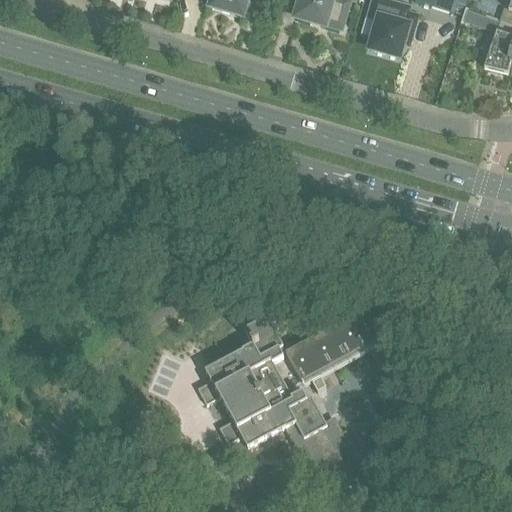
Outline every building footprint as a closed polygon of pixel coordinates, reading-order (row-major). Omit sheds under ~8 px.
[(212,0),(209,11),(230,17),(232,20),(236,21),(240,20),(243,21),(249,0),(212,0)] [(301,0),(296,20),(325,29),(326,28),(342,33),(350,5),(333,0),(301,0)] [(457,7),(459,0),(416,0),(415,4),(454,17),(457,7)] [(504,12),(500,23),(511,27),(511,3),(509,13),(504,12)] [(467,12),(463,25),(496,37),(484,72),(508,78),(511,66),(511,27),(500,23),(467,12)] [(379,21),(370,52),(399,61),(403,46),(409,48),(417,19),(406,15),(402,27),(379,21)] [(391,336),(376,308),(286,357),(302,385),(391,336)] [(248,452),(287,432),(296,427),(288,413),(307,403),(302,395),(292,401),(273,366),(284,361),(279,352),(283,350),(267,320),(244,332),(253,348),(243,353),(244,354),(206,375),(212,386),(199,393),(207,409),(220,402),(233,425),(220,433),(229,449),(242,441),(248,452)] [(318,385),(309,389),(314,399),(323,395),(318,385)] [(311,401),(307,403),(288,413),(296,427),(287,432),(313,480),(329,471),(339,488),(366,473),(346,436),(343,438),(334,423),(326,427),(311,401)] [(376,492),(339,511),(381,511),(386,509),(376,492)]
